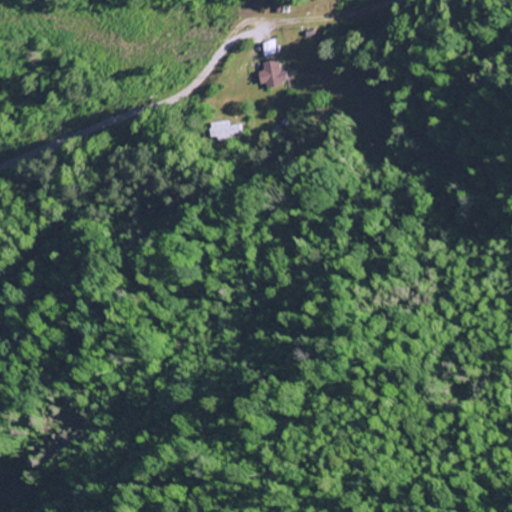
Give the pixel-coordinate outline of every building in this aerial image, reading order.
[(261,43),(274,40),(277,54),(265,58),(261,43)] [(263,64),(279,60),(282,74),(286,72),(288,80),(284,81),(286,87),(270,91),(268,83),(262,84),(260,73),(265,71),(263,64)] [(286,124),(294,117),(299,123),(291,130),(286,124)] [(215,130),(217,130),(216,125),(234,123),(235,127),(246,126),(247,135),(239,136),(240,141),(222,143),(221,138),(216,139),(215,130)] [(272,135),(283,126),(288,132),(277,141),(272,135)]
